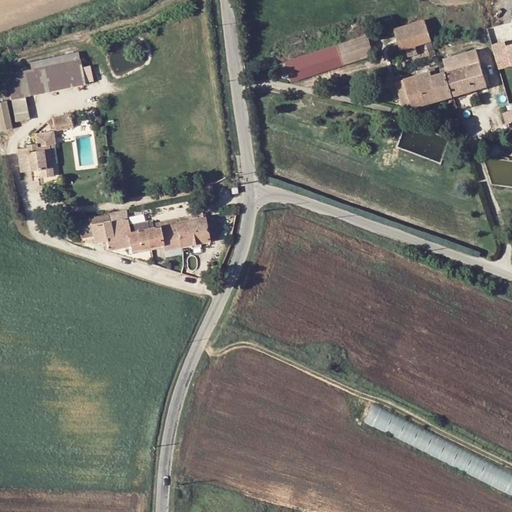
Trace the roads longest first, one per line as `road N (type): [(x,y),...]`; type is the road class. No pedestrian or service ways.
road 1 (unclassified): [(162,511),(172,416),(242,245),(249,183)]
road 2 (unclassified): [(249,183),(511,275)]
road 3 (unclassified): [(249,183),(223,0)]
